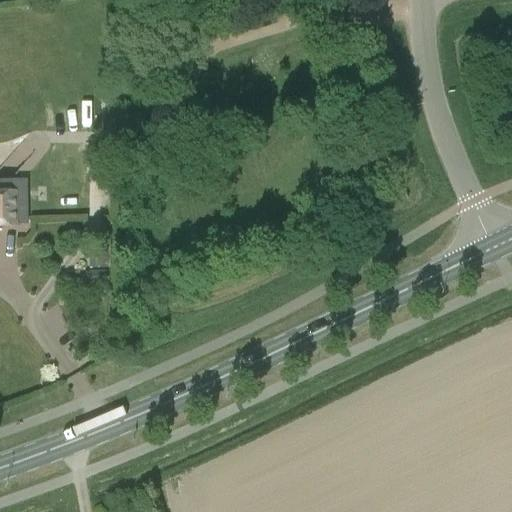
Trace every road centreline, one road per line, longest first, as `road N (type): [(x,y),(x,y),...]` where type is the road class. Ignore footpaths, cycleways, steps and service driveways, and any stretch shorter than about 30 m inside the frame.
road 1 (secondary): [(0,468),(62,447),(494,245)]
road 2 (unclassified): [(494,245),(444,141),(423,58),(420,0)]
